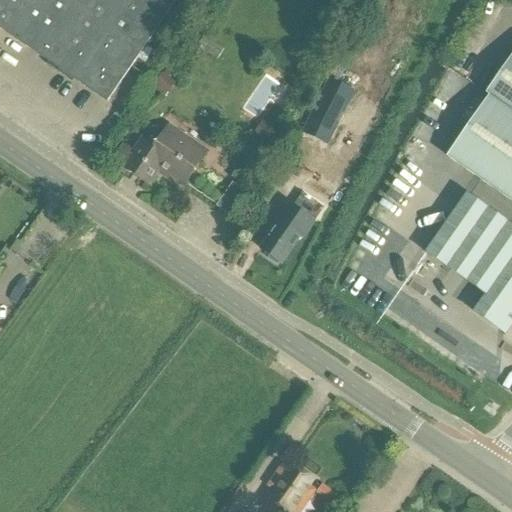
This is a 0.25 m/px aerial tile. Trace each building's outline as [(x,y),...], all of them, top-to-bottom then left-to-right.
[(0,0),(0,29),(107,102),(172,0),(0,0)] [(203,36),(197,46),(217,58),(223,48),(203,36)] [(511,58),(486,95),(490,97),(511,112),(511,58)] [(163,72),(153,86),(165,96),(176,82),(163,72)] [(339,119),(342,114),(344,115),(344,114),(342,113),(353,92),(329,80),(303,133),(327,144),(337,123),(339,124),(340,123),(338,122),(339,119)] [(511,112),(490,97),(448,157),(511,202),(511,112)] [(264,119),(254,133),(266,141),(276,127),(264,119)] [(127,145),(115,163),(148,185),(156,173),(167,181),(171,175),(185,184),(206,153),(168,127),(162,136),(152,129),(146,139),(144,137),(135,150),(127,145)] [(233,185),(217,209),(240,224),(256,200),(233,185)] [(511,225),(467,194),(426,253),(486,295),(474,313),(505,335),(511,325),(511,225)] [(271,234),(260,249),(270,255),(270,259),(275,263),(279,262),(281,264),(300,237),(302,239),(313,222),(288,205),(269,232),(271,234)] [(275,491),(263,508),(269,511),(301,511),(317,490),(310,485),(313,481),(292,466),(285,476),(282,474),(278,474),(275,476),(271,482),(270,486),(272,489),(275,491)]
